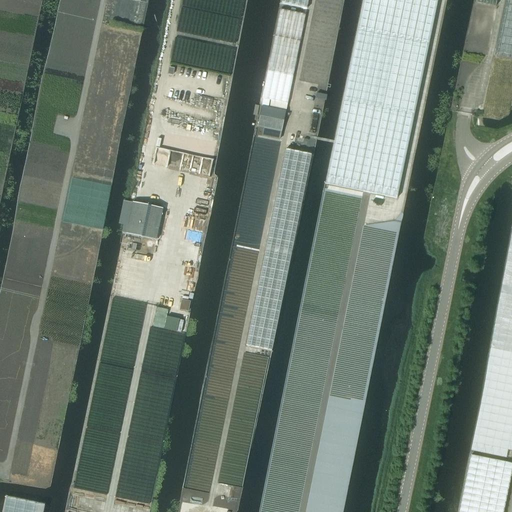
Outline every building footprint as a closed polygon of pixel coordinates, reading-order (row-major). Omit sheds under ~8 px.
[(306,10),(308,0),(281,0),(281,5),(306,10)] [(397,200),(437,0),(363,0),(325,185),(397,200)] [(511,0),(505,0),(494,56),(511,59),(511,0)] [(280,10),(262,99),(270,100),(269,106),(286,110),(287,104),(305,15),(280,10)] [(261,108),(258,128),(281,132),(285,112),(261,108)] [(162,209),(132,202),(125,233),(155,240),(162,209)] [(188,312),(190,302),(182,301),(180,310),(188,312)] [(511,463),(471,455),(459,511),(502,511),(511,468),(511,463)] [(6,498),(2,511),(42,511),(44,506),(6,498)]
